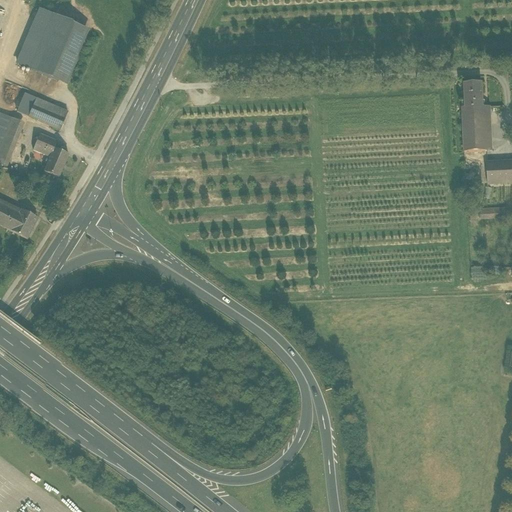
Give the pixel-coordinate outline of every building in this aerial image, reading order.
[(15,64),(30,71),(54,16),(54,15),(39,9),(15,64)] [(81,28),(54,16),(30,71),(58,83),(81,28)] [(90,31),(81,28),(58,83),(67,86),(90,31)] [(464,102),(464,109),(486,108),(486,101),(483,101),(483,85),(466,85),(467,102),(464,102)] [(16,113),(60,132),(68,113),(24,95),(16,113)] [(464,109),(466,153),(488,152),(486,108),(464,109)] [(0,115),(0,165),(3,166),(20,122),(0,114),(0,115)] [(20,122),(3,166),(7,168),(24,124),(20,122)] [(33,151),(50,159),(54,150),(56,143),(39,136),(33,151)] [(68,156),(54,150),(50,159),(44,173),(58,179),(68,156)] [(489,184),(511,183),(511,164),(489,165),(489,184)] [(18,216),(6,209),(0,220),(0,225),(10,231),(18,216)] [(480,209),(480,220),(507,220),(507,209),(480,209)] [(10,231),(27,240),(38,220),(21,211),(18,216),(10,231)]
